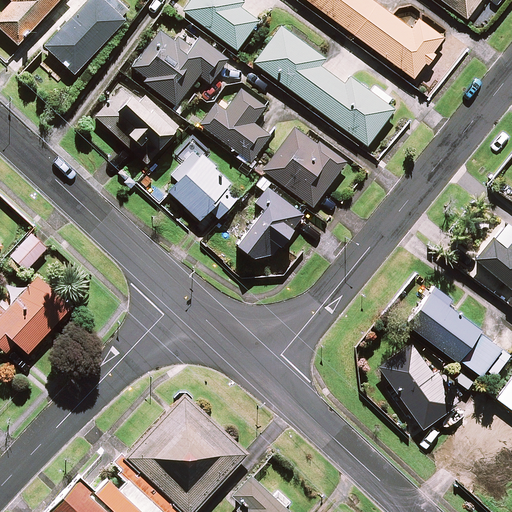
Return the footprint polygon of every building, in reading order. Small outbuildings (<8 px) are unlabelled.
[(61,0),(10,0),(13,3),(0,17),(0,28),(18,46),(61,0)] [(133,15),(117,0),(91,0),(46,48),(75,75),(133,15)] [(234,0),(193,0),(184,12),(238,51),(259,22),(232,2),(234,0)] [(305,0),(415,80),(445,38),(412,14),(404,25),(369,0),(305,0)] [(440,0),(467,20),(482,0),(440,0)] [(229,61),(185,27),(173,42),(160,32),(130,71),(176,107),(199,77),(210,85),(229,61)] [(324,58),(282,28),(255,64),(368,147),(394,111),(349,79),(345,85),(318,66),(324,58)] [(134,99),(122,88),(95,117),(147,165),(181,128),(141,91),(134,99)] [(267,106),(243,89),(226,112),(216,105),(200,126),(251,163),(271,137),(253,124),(267,106)] [(347,163),(298,126),(264,172),(313,208),(347,163)] [(230,183),(196,151),(172,176),(179,183),(170,192),(201,222),(211,211),(220,219),(237,201),(225,189),(230,183)] [(260,183),(249,198),(265,210),(238,247),(258,262),(272,263),(306,216),(260,183)] [(511,232),(500,222),(471,257),(511,290),(511,293),(506,301),(511,305),(511,232)] [(47,248),(32,234),(12,256),(28,270),(47,248)] [(72,307),(39,276),(0,316),(0,344),(8,352),(18,341),(30,353),(72,307)] [(445,298),(429,286),(402,321),(452,359),(454,356),(477,374),(498,347),(441,303),(445,298)] [(452,400),(406,339),(371,366),(416,427),(452,400)] [(511,374),(510,373),(494,397),(511,409),(511,374)] [(188,381),(128,445),(195,508),(255,444),(188,381)] [(511,419),(474,391),(455,418),(501,451),(507,443),(511,446),(511,419)] [(161,511),(94,450),(58,488),(83,511),(161,511)] [(291,511),(253,476),(237,493),(250,506),(244,511),(291,511)]
